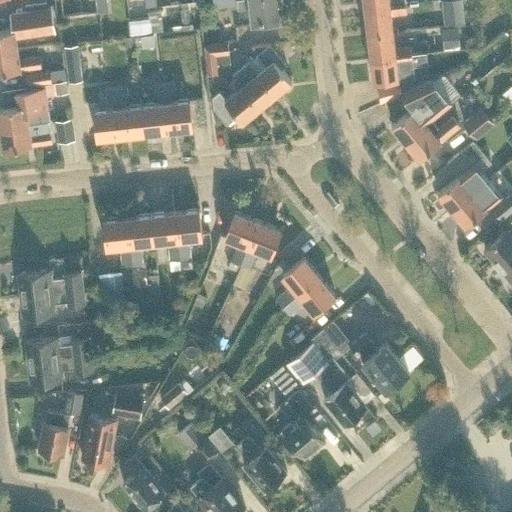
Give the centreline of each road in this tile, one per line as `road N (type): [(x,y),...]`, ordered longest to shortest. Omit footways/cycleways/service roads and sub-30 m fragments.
road 1 (residential): [(0,185),(295,163)]
road 2 (residential): [(477,394),(303,184),(295,163)]
road 3 (residential): [(341,140),(511,343)]
road 4 (residential): [(337,511),(477,394)]
road 5 (residential): [(341,140),(326,0)]
